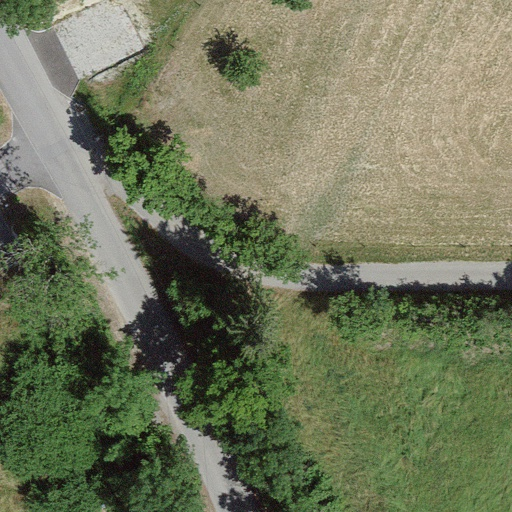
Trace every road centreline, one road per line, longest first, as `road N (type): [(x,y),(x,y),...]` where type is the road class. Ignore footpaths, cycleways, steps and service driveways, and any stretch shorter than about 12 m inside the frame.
road 1 (unclassified): [(0,32),(137,243),(230,511)]
road 2 (track): [(137,243),(247,273),(511,273)]
